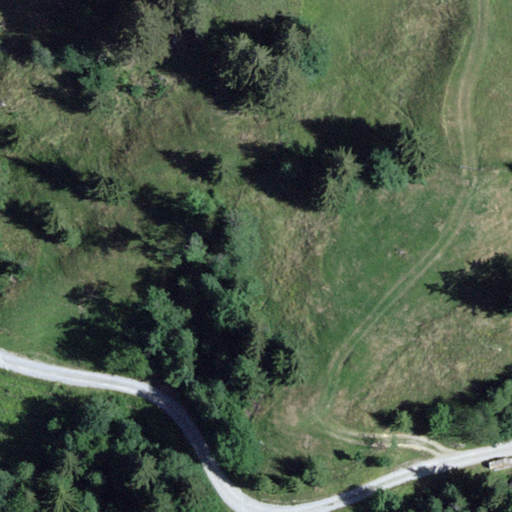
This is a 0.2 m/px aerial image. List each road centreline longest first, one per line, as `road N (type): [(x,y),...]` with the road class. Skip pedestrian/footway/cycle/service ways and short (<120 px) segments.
road 1 (track): [(0,359),(146,390),(184,422),(232,496),(262,511)]
road 2 (track): [(291,511),(511,449)]
road 3 (track): [(322,400),(332,429),(419,441),(451,462)]
